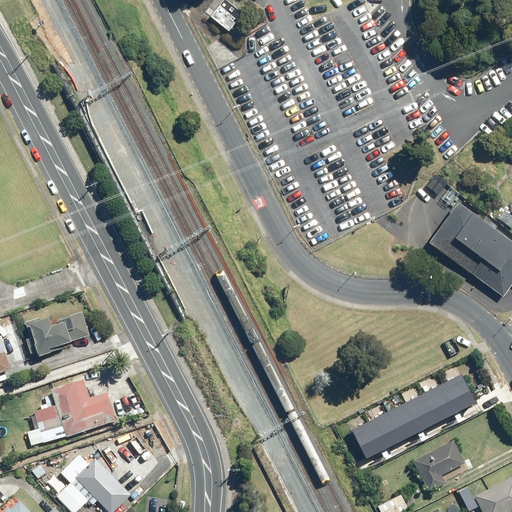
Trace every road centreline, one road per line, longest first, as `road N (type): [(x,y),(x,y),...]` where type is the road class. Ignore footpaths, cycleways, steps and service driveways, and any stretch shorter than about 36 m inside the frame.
road 1 (secondary): [(507,349),(477,314),(443,295),(350,289),(308,268),(275,221),(166,0)]
road 2 (secondary): [(0,52),(203,440),(208,511)]
